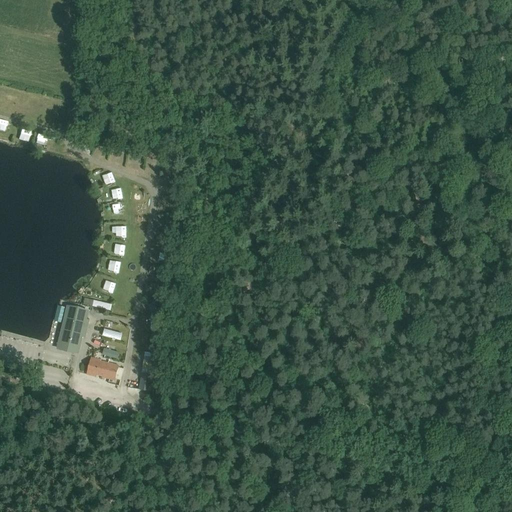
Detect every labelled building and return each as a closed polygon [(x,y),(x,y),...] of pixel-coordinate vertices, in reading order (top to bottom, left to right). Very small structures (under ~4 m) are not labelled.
[(40,145),(52,150),(55,141),(43,136),(40,145)] [(112,178),(115,188),(120,186),(117,176),(112,178)] [(108,194),(109,201),(118,200),(117,192),(108,194)] [(117,209),(118,222),(128,222),(127,208),(117,209)] [(117,237),(130,236),(129,228),(116,229),(117,237)] [(109,298),(118,302),(122,292),(112,288),(109,298)] [(85,334),(88,324),(85,323),(88,312),(69,307),(59,349),(78,353),(82,333),(85,334)] [(100,307),(98,312),(116,318),(118,312),(100,307)] [(111,335),(108,342),(127,348),(129,341),(111,335)] [(104,349),(103,355),(118,359),(120,353),(104,349)] [(91,358),(87,375),(97,377),(97,375),(103,377),(102,378),(115,381),(119,366),(91,358)] [(139,389),(150,391),(153,368),(143,366),(143,373),(142,373),(139,389)]
